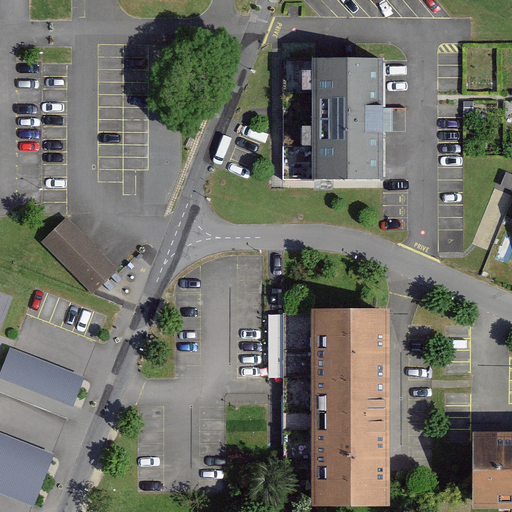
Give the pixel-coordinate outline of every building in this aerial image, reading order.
[(385,185),(384,56),(282,57),(282,186),(385,185)] [(117,274),(65,220),(40,245),(92,298),(117,274)] [(0,344),(17,304),(0,297),(0,344)] [(319,310),(319,317),(318,481),(318,505),(397,506),(398,310),(319,310)] [(318,481),(319,317),(284,316),(284,469),(307,469),(307,481),(318,481)] [(0,374),(74,403),(86,373),(11,344),(0,372),(0,374)] [(0,487),(39,498),(54,445),(0,430),(0,487)] [(511,511),(511,438),(473,439),(473,511),(511,511)]
